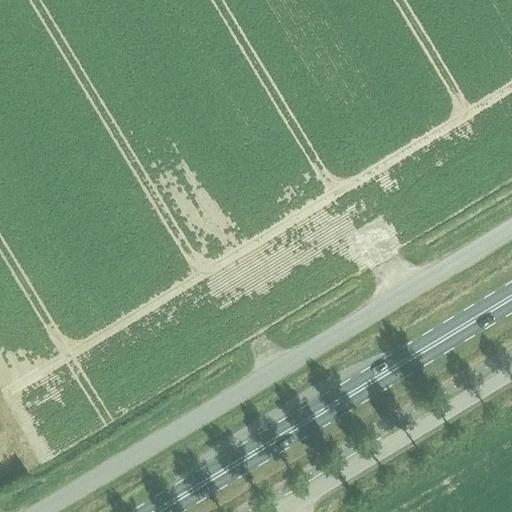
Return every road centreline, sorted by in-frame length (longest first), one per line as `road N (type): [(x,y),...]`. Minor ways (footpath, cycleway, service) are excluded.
road 1 (unclassified): [(38,511),(511,229)]
road 2 (primary): [(158,511),(511,297)]
road 3 (unclassified): [(282,511),(511,373)]
